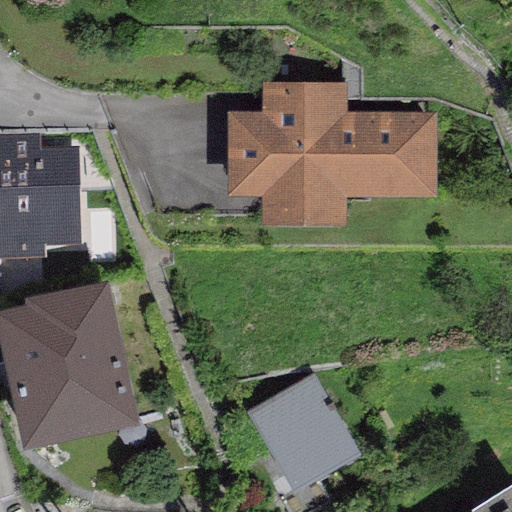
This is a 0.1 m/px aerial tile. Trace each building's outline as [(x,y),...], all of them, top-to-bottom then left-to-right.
[(345,88),(261,88),(261,121),(227,121),(226,204),(258,204),(258,235),(343,235),(343,207),(436,208),(437,122),(344,122),(345,88)] [(0,265),(80,263),(77,150),(39,151),(39,133),(0,134),(0,265)] [(24,318),(0,323),(0,364),(20,465),(140,442),(108,291),(23,308),(24,318)] [(314,381),(246,418),(293,503),(360,466),(314,381)] [(511,511),(511,504),(511,503),(495,511),(511,511)]
